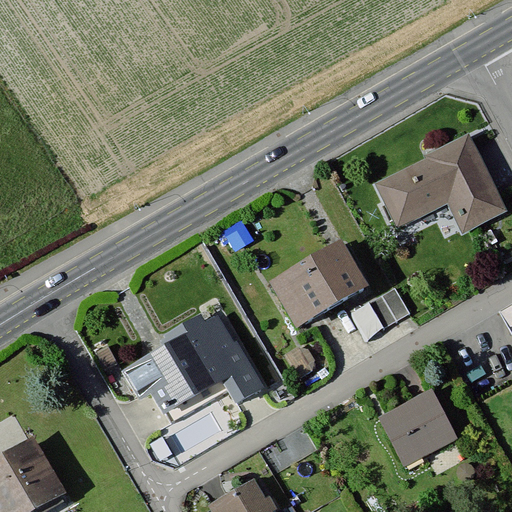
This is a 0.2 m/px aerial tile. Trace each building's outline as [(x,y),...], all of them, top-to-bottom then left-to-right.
[(469,131),(369,179),(393,230),(449,204),(462,230),(507,209),(469,131)] [(341,238),(268,281),(296,328),(369,284),(341,238)] [(394,289),(369,303),(384,329),(409,314),(394,289)] [(163,346),(122,369),(137,395),(151,387),(165,411),(221,378),(237,406),(269,387),(239,337),(235,339),(220,314),(208,321),(200,313),(161,334),(163,346)] [(174,420),(224,393),(219,384),(169,411),(174,420)] [(432,391),(380,419),(406,468),(459,439),(432,391)] [(32,435),(0,452),(0,511),(37,511),(65,498),(32,435)] [(273,511),(254,479),(209,505),(212,511),(273,511)]
